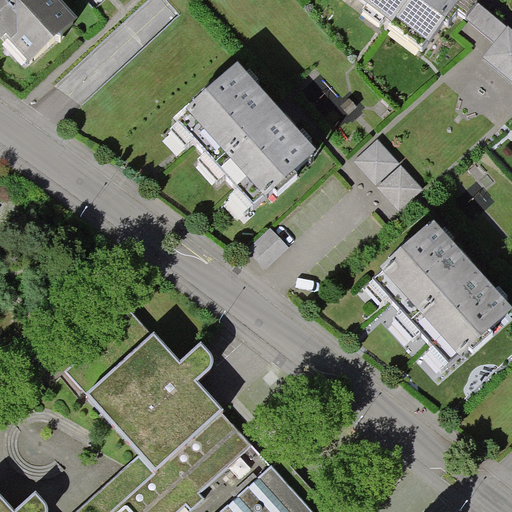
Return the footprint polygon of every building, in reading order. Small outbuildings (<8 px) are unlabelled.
[(0,0),(0,31),(34,70),(86,24),(65,0),(0,0)] [(460,20),(474,0),(355,0),(436,56),(460,20)] [(511,30),(475,0),(474,0),(460,20),(498,51),(490,58),(511,76),(511,30)] [(318,159),(233,68),(170,125),(255,217),(318,159)] [(423,190),(380,144),(362,161),(405,207),(423,190)] [(511,310),(433,219),(368,274),(447,365),(511,310)] [(273,264),(291,246),(274,228),(256,245),(273,264)] [(28,511),(17,511),(0,492),(0,511),(186,511),(257,449),(202,386),(218,375),(221,369),(218,361),(211,354),(190,373),(138,315),(67,375),(142,458),(79,511),(55,511),(52,505),(44,498),(28,511)] [(331,511),(285,461),(276,469),(227,511),(331,511)]
